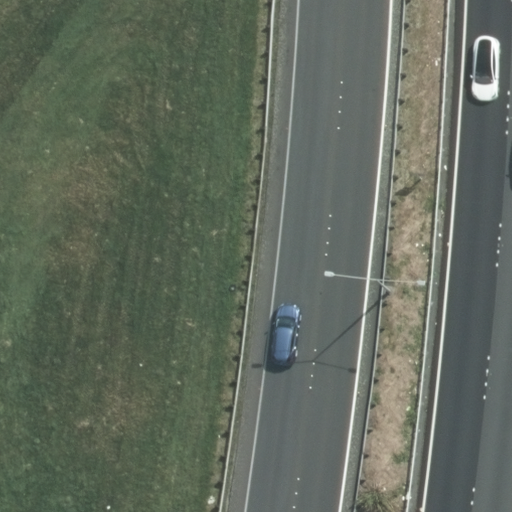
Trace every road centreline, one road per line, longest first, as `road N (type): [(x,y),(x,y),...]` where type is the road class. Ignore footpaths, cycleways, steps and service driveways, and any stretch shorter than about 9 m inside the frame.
road 1 (motorway): [(293,511),(327,245),(342,0)]
road 2 (motorway): [(509,0),(495,293),(472,511)]
